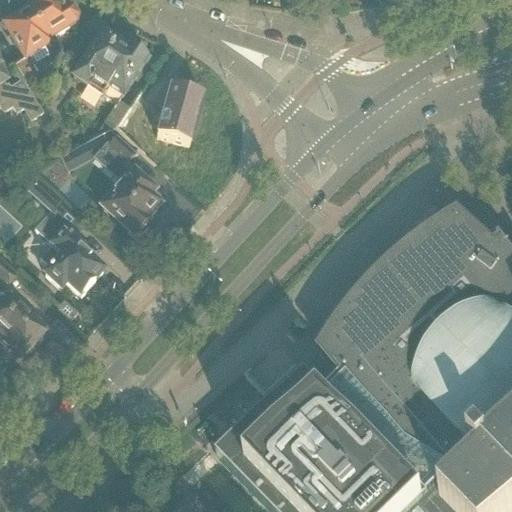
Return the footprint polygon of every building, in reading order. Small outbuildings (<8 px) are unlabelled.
[(31,13),(28,15),(49,49),(46,51),(51,60),(62,53),(54,40),(75,27),(77,21),(72,14),(66,12),(61,15),(57,8),(57,1),(55,0),(46,0),(29,11),(31,13)] [(13,70),(18,78),(24,87),(56,67),(51,60),(46,51),(49,49),(28,15),(14,23),(13,21),(6,22),(2,28),(24,64),(13,70)] [(101,36),(90,53),(72,80),(87,90),(84,94),(98,104),(105,94),(108,91),(121,100),(147,61),(144,59),(144,57),(137,53),(134,53),(128,49),(126,52),(124,51),(124,48),(118,45),(116,46),(101,36)] [(45,135),(48,133),(52,130),(24,87),(18,78),(16,80),(21,86),(11,92),(8,88),(7,89),(2,81),(4,79),(0,73),(0,108),(5,116),(12,111),(16,117),(23,113),(30,124),(36,121),(45,135)] [(151,92),(140,133),(157,138),(156,141),(157,141),(188,149),(191,141),(193,142),(202,109),(200,108),(202,100),(169,91),(167,97),(151,92)] [(128,112),(117,104),(95,137),(99,140),(109,134),(115,132),(128,112)] [(99,140),(92,144),(102,153),(98,157),(97,159),(99,161),(123,183),(99,209),(107,217),(120,229),(135,243),(138,239),(141,240),(147,234),(146,231),(149,227),(146,224),(153,217),(160,209),(150,200),(154,195),(139,182),(127,170),(135,161),(135,160),(136,158),(116,139),(115,141),(109,134),(99,140)] [(0,179),(0,197),(0,198),(8,192),(0,179)] [(44,275),(46,278),(61,292),(66,286),(80,300),(95,286),(93,285),(103,275),(96,268),(96,265),(92,261),(89,261),(84,256),(87,252),(75,240),(88,226),(63,202),(35,232),(51,247),(48,250),(50,252),(39,263),(47,272),(44,275)] [(244,436),(217,463),(264,511),(511,511),(511,258),(500,242),(497,244),(499,246),(494,249),(492,251),(466,228),(463,225),(456,229),(449,233),(442,237),(436,242),(429,246),(425,249),(417,255),(414,252),(413,253),(414,254),(402,264),(401,263),(400,264),(401,265),(389,275),(389,274),(387,275),(388,276),(383,281),(377,287),(376,286),(375,287),(376,288),(366,299),(365,298),(364,300),(355,312),(354,311),(352,313),(356,315),(350,323),(347,327),(342,334),(337,340),(333,347),(329,354),(325,361),(329,365),(341,379),(339,381),(340,381),(324,397),(305,377),(274,407),(244,436)] [(0,284),(5,289),(15,278),(0,263),(0,284)] [(0,293),(0,336),(9,346),(8,347),(21,360),(46,335),(33,322),(32,323),(30,321),(31,320),(28,316),(27,318),(10,301),(9,302),(0,293)]
